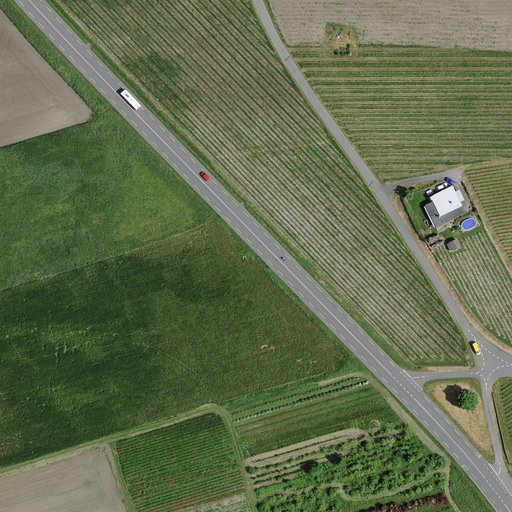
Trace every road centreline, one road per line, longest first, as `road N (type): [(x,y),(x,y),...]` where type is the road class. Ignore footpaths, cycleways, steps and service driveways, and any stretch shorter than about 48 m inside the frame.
road 1 (primary): [(31,0),(398,382)]
road 2 (unclassified): [(258,0),(281,50),(470,334),(482,371)]
road 3 (primary): [(398,382),(495,489)]
road 4 (unclassified): [(495,489),(501,468),(482,371)]
